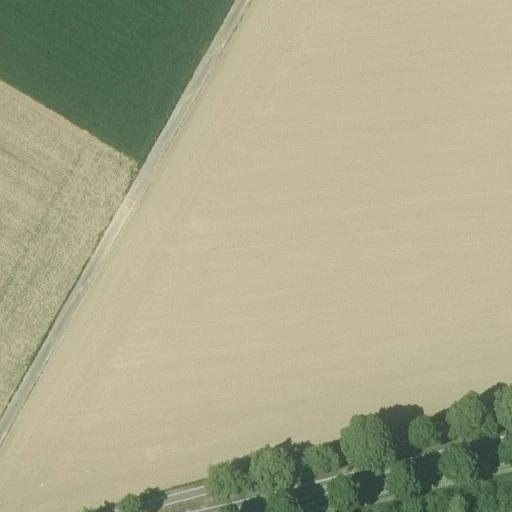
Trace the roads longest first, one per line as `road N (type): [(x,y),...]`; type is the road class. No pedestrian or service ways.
road 1 (track): [(0,427),(244,0)]
road 2 (secondary): [(236,510),(511,447)]
